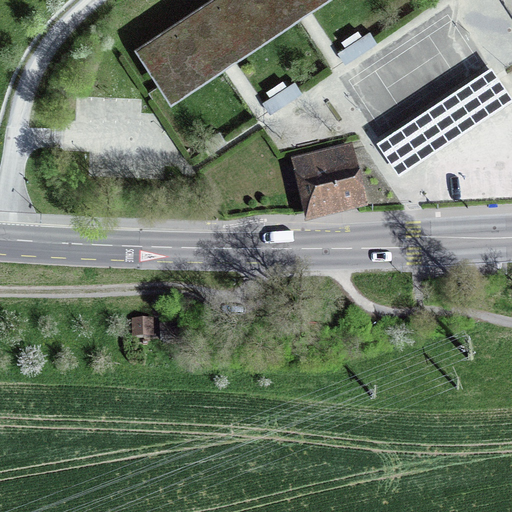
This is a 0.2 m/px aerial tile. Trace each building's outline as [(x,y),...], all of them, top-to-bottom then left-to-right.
[(287,1),(286,0),(213,0),(200,9),(223,43),(287,1)] [(163,82),(212,50),(189,16),(141,48),(163,82)] [(495,75),(384,149),(399,170),(509,96),(495,75)] [(349,169),(345,151),(298,161),(310,214),(357,203),(349,169)] [(151,335),(151,321),(134,321),(134,336),(151,335)] [(181,321),(161,322),(162,334),(181,334),(181,321)]
